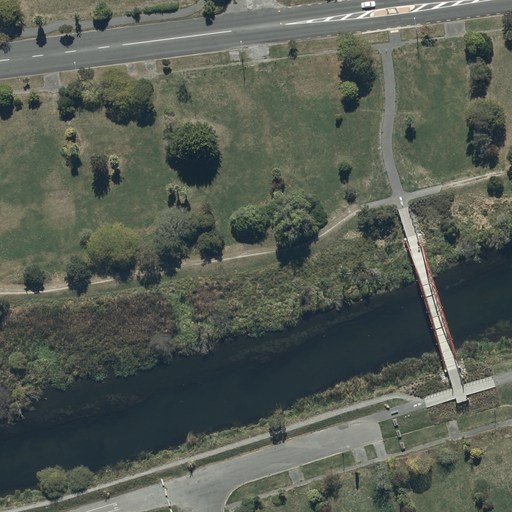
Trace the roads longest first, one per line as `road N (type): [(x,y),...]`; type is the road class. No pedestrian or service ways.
road 1 (tertiary): [(0,62),(480,0)]
road 2 (track): [(362,208),(286,247),(0,290)]
road 3 (residential): [(208,511),(214,484),(226,473),(373,426)]
